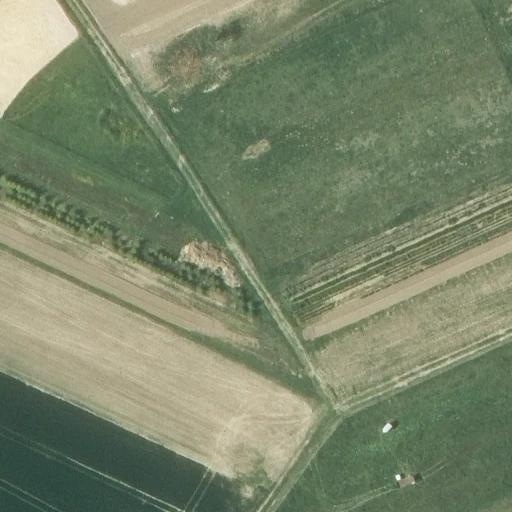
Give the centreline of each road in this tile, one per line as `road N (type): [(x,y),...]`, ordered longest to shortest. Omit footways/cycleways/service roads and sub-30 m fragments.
road 1 (track): [(339,413),(66,0)]
road 2 (track): [(265,511),(339,413),(511,336)]
